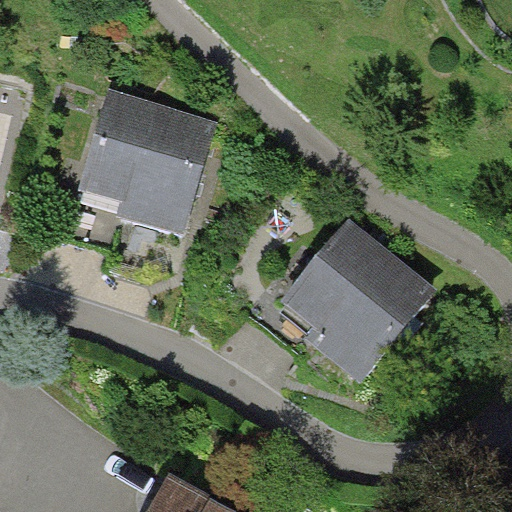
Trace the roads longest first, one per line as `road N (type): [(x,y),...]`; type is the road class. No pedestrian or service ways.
road 1 (residential): [(0,298),(117,327),(201,367),(316,440),(394,464),(460,465),(511,452)]
road 2 (residential): [(511,279),(492,256),(372,185),(247,84),(162,0)]
